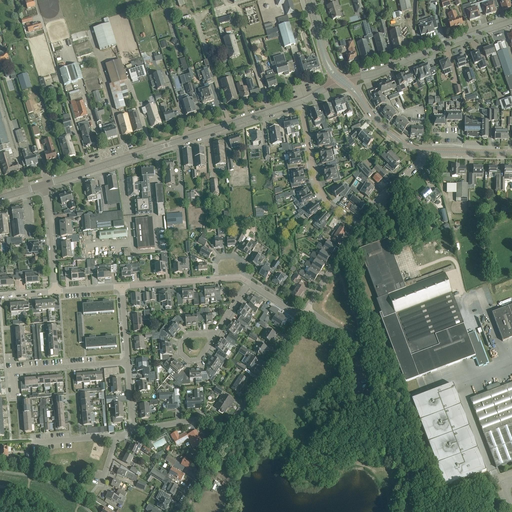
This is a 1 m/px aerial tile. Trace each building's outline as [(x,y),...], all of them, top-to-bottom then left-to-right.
[(26,3),(27,9),(35,7),(33,0),(31,1),(30,0),(25,0),(26,3)] [(277,19),(279,26),(289,23),(288,20),(287,15),(293,13),(292,7),(293,6),(290,0),(276,0),(277,6),(283,4),(286,14),(286,16),(285,16),(282,17),(277,19)] [(352,0),(354,4),(356,3),(359,12),(364,11),(361,0),(352,0)] [(411,11),(408,0),(398,0),(402,13),(411,11)] [(485,16),(491,14),(486,0),(481,2),(478,3),(481,11),(484,11),(485,16)] [(487,0),(486,0),(491,14),(496,12),(494,7),(497,6),(494,0),(487,0)] [(511,7),(508,0),(499,0),(503,10),(511,7)] [(333,20),(337,18),(341,17),(337,3),(327,6),(329,14),(331,14),(333,20)] [(478,12),(481,11),(478,3),(476,4),(477,7),(472,9),(475,19),(480,17),(478,12)] [(255,7),(245,10),(250,25),(259,22),(255,7)] [(470,21),(475,19),(472,9),(471,7),(466,9),(466,7),(463,8),(465,16),(468,16),(470,21)] [(455,11),(451,12),(456,26),(463,24),(460,17),(458,18),(455,11)] [(450,29),(456,26),(451,12),(448,13),(450,20),(448,21),(450,29)] [(222,47),(215,16),(203,19),(210,49),(222,47)] [(420,27),(419,27),(421,36),(426,34),(426,36),(430,35),(429,33),(434,32),(433,29),(437,28),(434,17),(425,19),(425,20),(427,25),(420,27)] [(382,35),(383,34),(387,33),(383,21),(378,22),(382,35)] [(29,32),(37,29),(41,28),(40,22),(30,25),(30,23),(26,24),(29,32)] [(110,23),(93,29),(100,50),(117,45),(110,23)] [(289,23),(279,26),(278,26),(279,27),(280,31),(282,38),(285,48),(295,44),(289,23)] [(273,28),(266,31),(267,35),(280,31),(279,27),(273,28)] [(400,29),(393,31),(389,32),(394,51),(404,48),(400,29)] [(374,37),(377,50),(379,55),(388,52),(383,34),(382,35),(374,37)] [(233,35),(227,37),(223,38),(229,58),(239,55),(233,35)] [(365,40),(357,43),(360,54),(361,59),(371,56),(369,51),(367,44),(370,43),(368,36),(364,37),(365,40)] [(264,45),(262,38),(251,41),(253,48),(264,45)] [(358,60),(354,47),(355,47),(353,41),(347,43),(349,49),(350,48),(351,54),(346,55),(348,62),(358,60)] [(502,69),(505,78),(509,90),(511,90),(511,63),(505,42),(494,46),(501,65),(500,65),(502,69)] [(485,49),(483,50),(485,54),(485,56),(491,55),(492,54),(493,58),(492,58),(495,68),(501,66),(500,65),(497,56),(498,56),(496,53),(495,53),(492,46),(488,48),(488,47),(485,48),(485,49)] [(480,69),(487,67),(484,60),(481,61),(478,52),(476,52),(476,51),(472,53),(472,54),(471,54),(474,64),(478,63),(480,69)] [(7,54),(4,55),(3,53),(2,52),(0,52),(0,55),(0,56),(0,63),(4,63),(4,64),(9,63),(7,54)] [(149,56),(147,56),(145,52),(141,53),(145,65),(152,62),(149,56)] [(284,56),(274,58),(277,67),(276,67),(278,75),(283,73),(284,72),(285,75),(286,76),(288,75),(289,74),(294,72),(293,67),(292,63),(286,64),(284,56)] [(466,65),(465,62),(463,57),(461,58),(460,57),(457,59),(457,61),(456,62),(458,68),(466,65)] [(180,59),(183,70),(188,69),(184,58),(180,59)] [(316,58),(312,59),(308,60),(308,62),(305,63),(303,58),(299,59),(303,74),(307,73),(308,74),(313,73),(313,72),(319,71),(316,58)] [(105,65),(111,84),(119,83),(124,81),(127,81),(120,60),(105,65)] [(443,71),(445,75),(452,72),(450,68),(451,68),(448,60),(443,61),(440,62),(440,63),(439,63),(441,67),(442,71),(442,70),(443,71)] [(83,80),(78,64),(59,70),(64,85),(83,80)] [(428,64),(420,67),(425,78),(436,74),(435,67),(430,69),(428,64)] [(143,66),(128,70),(131,80),(145,75),(146,75),(143,66)] [(198,88),(194,89),(195,92),(198,101),(201,100),(203,104),(204,104),(206,103),(207,103),(214,100),(210,87),(209,87),(208,84),(214,82),(213,78),(209,67),(196,71),(199,81),(201,80),(204,89),(199,91),(198,88)] [(420,81),(425,78),(420,67),(413,70),(416,76),(417,75),(420,81)] [(469,83),(476,81),(472,69),(465,71),(469,83)] [(277,86),(273,74),(272,70),(266,72),(268,76),(265,77),(268,88),(277,86)] [(165,87),(164,83),(160,72),(149,76),(151,82),(154,81),(157,90),(165,87)] [(238,100),(231,77),(229,72),(224,74),(226,79),(220,81),(227,103),(238,100)] [(403,74),(407,83),(407,84),(413,82),(412,80),(413,80),(409,72),(403,74)] [(189,73),(184,75),(186,84),(188,83),(188,84),(192,83),(191,80),(189,73)] [(31,89),(27,74),(18,76),(22,91),(31,89)] [(396,88),(399,96),(403,94),(402,90),(405,89),(403,84),(407,83),(403,74),(395,78),(396,79),(399,86),(396,87),(396,88)] [(246,81),(249,92),(251,97),(259,94),(257,87),(254,88),(252,79),(246,81)] [(380,94),(381,94),(383,93),(384,95),(390,92),(390,90),(396,88),(396,87),(393,80),(389,82),(388,80),(377,84),(378,87),(375,88),(376,90),(377,89),(379,93),(380,94)] [(124,81),(119,83),(121,92),(127,91),(126,86),(125,86),(124,81)] [(119,83),(111,84),(109,85),(114,105),(115,110),(118,109),(119,111),(123,110),(123,108),(125,107),(124,102),(121,92),(119,83)] [(182,97),(181,99),(182,101),(186,116),(196,113),(195,108),(194,105),(192,99),(196,98),(195,96),(196,96),(192,83),(188,84),(189,85),(185,86),(187,94),(189,93),(190,97),(191,99),(189,99),(189,96),(187,95),(183,97),(182,97)] [(250,96),(248,91),(247,87),(243,88),(241,83),(236,85),(241,99),(250,96)] [(378,110),(386,105),(384,101),(386,101),(385,97),(383,98),(381,94),(380,94),(379,93),(377,89),(376,90),(375,88),(367,92),(370,97),(371,97),(375,108),(377,107),(378,110)] [(99,90),(93,91),(95,103),(101,102),(99,90)] [(87,116),(84,104),(80,92),(69,95),(71,101),(70,101),(76,119),(87,116)] [(346,97),(340,100),(344,112),(345,111),(346,115),(351,113),(346,97)] [(511,100),(511,97),(499,101),(502,110),(511,106),(511,100)] [(166,108),(165,108),(163,99),(159,101),(166,122),(175,119),(172,111),(167,113),(166,108)] [(344,115),(346,115),(345,111),(344,112),(340,100),(332,102),(335,111),(337,115),(337,114),(343,112),(344,115)] [(30,101),(25,102),(28,113),(33,112),(30,101)] [(154,104),(145,107),(146,109),(150,122),(152,127),(161,123),(159,119),(157,113),(154,104)] [(338,117),(337,114),(337,115),(335,111),(332,112),(330,105),(327,106),(327,105),(324,106),(324,107),(323,107),(328,120),(338,117)] [(386,105),(378,110),(381,113),(380,114),(389,123),(396,116),(394,114),(396,112),(391,107),(390,109),(386,105)] [(98,110),(93,111),(97,123),(101,121),(98,110)] [(324,130),(328,130),(323,115),(319,116),(317,110),(314,111),(314,110),(311,111),(311,112),(310,112),(312,116),(310,116),(312,119),(313,119),(315,126),(322,124),(324,130)] [(12,156),(9,145),(1,119),(2,119),(0,111),(0,154),(8,153),(9,157),(12,156)] [(141,125),(138,116),(137,111),(128,114),(132,127),(133,132),(142,130),(141,125)] [(65,128),(67,136),(59,139),(62,148),(68,146),(68,148),(73,147),(69,136),(71,135),(69,128),(72,127),(69,114),(63,116),(67,128),(65,128)] [(132,133),(131,128),(127,114),(117,117),(122,135),(132,133)] [(406,134),(410,126),(407,123),(408,122),(403,118),(401,119),(399,117),(395,122),(394,121),(392,124),(393,124),(393,126),(402,133),(403,132),(406,134)] [(479,139),(479,137),(480,122),(468,121),(468,118),(465,118),(464,123),(465,123),(464,129),(465,129),(465,128),(466,129),(467,129),(467,136),(470,137),(474,138),(479,138),(479,139)] [(288,135),(295,134),(292,119),(288,120),(283,121),(284,129),(286,129),(288,135)] [(82,137),(92,134),(88,121),(78,124),(82,137)] [(480,122),(479,137),(482,137),(482,138),(483,138),(483,139),(487,139),(487,138),(488,138),(488,133),(488,122),(487,122),(480,122)] [(104,128),(105,131),(104,131),(106,140),(117,137),(114,125),(104,128)] [(270,128),(272,144),(282,143),(279,126),(270,128)] [(410,126),(406,134),(408,136),(410,136),(410,138),(422,139),(422,137),(424,137),(424,129),(420,129),(421,127),(410,126)] [(316,141),(317,141),(331,138),(330,133),(332,132),(331,129),(328,130),(324,130),(322,131),(323,134),(316,135),(317,138),(316,138),(316,141)] [(19,144),(24,142),(27,141),(23,130),(15,132),(19,144)] [(358,136),(364,142),(362,144),(365,148),(367,146),(368,146),(374,140),(370,136),(368,134),(364,130),(358,136)] [(259,146),(263,146),(262,135),(260,135),(260,132),(252,132),(253,138),(251,138),(252,143),(258,142),(259,146)] [(92,134),(82,137),(84,141),(86,147),(95,144),(92,134)] [(242,145),(240,141),(239,136),(228,139),(232,149),(242,145)] [(331,138),(317,141),(318,145),(319,145),(319,146),(324,146),(325,148),(335,146),(334,143),(332,144),(331,138)] [(57,158),(56,153),(55,151),(54,151),(50,139),(42,141),(43,145),(46,144),(48,151),(46,152),(46,154),(44,154),(47,161),(57,158)] [(226,164),(223,147),(223,142),(213,143),(215,165),(226,164)] [(75,155),(73,147),(68,148),(68,146),(62,148),(63,154),(65,158),(75,155)] [(39,156),(37,147),(32,149),(33,154),(34,153),(35,156),(32,157),(31,154),(28,155),(27,151),(22,152),(25,161),(22,162),(23,167),(26,166),(27,167),(38,164),(36,157),(39,156)] [(193,166),(191,153),(191,148),(182,149),(184,170),(188,170),(187,166),(193,166)] [(204,156),(204,153),(203,148),(194,149),(195,157),(196,168),(205,167),(204,156)] [(320,158),(321,158),(332,156),(335,155),(334,150),(320,153),(320,155),(319,155),(320,158)] [(286,152),(284,152),(285,156),(288,155),(289,160),(300,158),(299,154),(298,154),(298,153),(292,154),(291,151),(289,151),(286,152)] [(388,163),(395,157),(390,152),(387,156),(385,154),(382,157),(388,163)] [(8,153),(0,154),(0,160),(4,175),(19,171),(17,163),(12,165),(9,157),(8,153)] [(332,156),(321,158),(322,162),(323,164),(329,163),(329,166),(336,164),(336,161),(335,155),(332,156)] [(395,157),(388,163),(394,170),(398,166),(397,164),(399,161),(395,157)] [(300,158),(289,160),(286,161),(288,170),(295,168),(294,165),(301,164),(300,161),(301,161),(301,158),(300,158)] [(174,168),(174,166),(173,161),(164,162),(164,169),(165,169),(166,184),(174,184),(173,168),(174,168)] [(369,179),(373,174),(371,172),(362,162),(357,166),(362,171),(369,179)] [(324,176),(325,176),(335,173),(338,172),(337,167),(336,164),(329,166),(330,169),(323,171),(324,173),(323,173),(324,176)] [(376,171),(378,173),(382,169),(378,165),(371,172),(373,174),(376,171)] [(465,172),(466,167),(459,167),(457,166),(457,165),(452,165),(452,170),(452,174),(452,176),(460,177),(460,174),(461,174),(462,174),(462,177),(461,177),(461,181),(464,181),(465,174),(465,172)] [(489,174),(489,178),(495,178),(494,191),(495,191),(500,191),(500,178),(500,173),(497,173),(497,167),(489,167),(489,172),(489,174)] [(500,178),(500,191),(504,191),(505,180),(505,178),(511,179),(511,178),(511,167),(504,167),(504,172),(504,175),(504,178),(500,178)] [(142,178),(137,178),(127,179),(128,198),(139,197),(139,195),(140,195),(140,198),(134,199),(135,216),(152,214),(151,197),(147,198),(147,194),(150,194),(149,178),(154,178),(154,176),(155,176),(155,171),(153,171),(153,168),(141,169),(142,178)] [(288,171),(290,180),(304,177),(303,177),(303,173),(302,173),(301,171),(298,172),(297,169),(288,171)] [(367,181),(369,179),(362,171),(358,177),(362,180),(360,182),(365,185),(361,192),(368,197),(374,189),(367,184),(368,182),(367,181)] [(335,173),(325,176),(326,180),(327,180),(327,181),(333,180),(334,183),(341,181),(340,178),(338,172),(335,173)] [(382,179),(377,174),(373,178),(378,183),(382,179)] [(107,191),(105,191),(107,201),(119,199),(119,198),(116,176),(107,177),(108,186),(106,187),(107,191)] [(304,177),(290,180),(291,188),(298,187),(298,184),(305,182),(304,180),(305,180),(304,177)] [(210,180),(211,195),(219,194),(217,179),(210,180)] [(85,191),(85,192),(85,195),(86,195),(87,195),(88,200),(93,200),(93,201),(97,200),(98,207),(99,211),(97,211),(98,215),(99,215),(103,214),(102,214),(103,214),(101,195),(100,188),(96,188),(94,181),(85,183),(87,191),(85,191)] [(341,193),(344,197),(350,189),(348,187),(347,188),(343,184),(337,189),(336,188),(332,189),(333,192),(332,193),(332,194),(334,196),(334,195),(336,197),(341,193)] [(456,198),(458,198),(467,198),(468,184),(456,184),(456,198)] [(165,215),(162,185),(156,186),(158,215),(165,215)] [(296,200),(297,200),(309,194),(307,190),(306,191),(306,189),(300,192),(299,189),(290,192),(290,193),(288,194),(288,193),(282,194),(284,199),(286,198),(286,199),(289,198),(289,197),(294,195),(296,200)] [(350,189),(344,197),(349,200),(361,209),(365,205),(353,196),(351,199),(348,197),(352,191),(350,189)] [(423,191),(418,195),(421,198),(422,197),(425,200),(429,196),(434,202),(435,202),(442,195),(436,189),(432,193),(427,189),(424,192),(423,191)] [(70,193),(59,196),(62,205),(68,203),(70,209),(75,208),(73,201),(70,193)] [(188,203),(195,202),(194,193),(187,194),(188,203)] [(309,194),(297,200),(299,205),(298,206),(299,209),(307,205),(306,202),(312,199),(311,197),(312,196),(310,194),(309,194)] [(360,210),(356,207),(350,203),(347,207),(353,212),(357,215),(360,210)] [(313,207),(311,205),(303,211),(302,211),(308,218),(314,214),(317,212),(317,211),(319,209),(320,208),(318,206),(317,207),(316,204),(313,207)] [(20,237),(21,237),(25,237),(23,221),(24,221),(22,207),(17,207),(11,208),(12,213),(13,220),(11,220),(9,220),(9,223),(12,223),(14,238),(20,237)] [(82,216),(81,216),(82,228),(83,232),(124,228),(122,211),(121,211),(120,211),(121,212),(103,214),(102,214),(103,214),(99,215),(98,215),(93,215),(86,216),(82,216)] [(8,218),(8,217),(7,212),(0,212),(0,235),(10,234),(8,220),(9,220),(9,217),(8,218)] [(322,231),(326,225),(323,223),(328,217),(326,216),(327,215),(325,213),(324,214),(324,213),(323,214),(323,213),(321,215),(321,216),(314,224),(322,231)] [(182,214),(166,215),(167,225),(182,224),(182,214)] [(73,218),(69,218),(66,218),(67,222),(60,222),(60,229),(71,229),(71,222),(73,221),(73,218)] [(154,247),(152,218),(135,219),(138,249),(154,247)] [(341,227),(337,232),(343,236),(346,231),(343,229),(345,226),(343,224),(341,227)] [(72,236),(71,229),(60,229),(61,237),(68,236),(68,240),(72,239),(79,239),(78,235),(72,236)] [(127,229),(112,230),(99,232),(100,240),(128,237),(127,229)] [(340,241),(343,236),(337,232),(334,237),(334,238),(332,241),(335,242),(336,239),(340,241)] [(204,245),(207,241),(202,234),(200,238),(198,242),(204,245)] [(240,243),(242,239),(243,236),(240,234),(238,237),(235,238),(235,237),(227,238),(227,247),(234,247),(234,242),(236,241),(240,243)] [(218,239),(215,239),(215,243),(215,248),(222,248),(222,243),(222,241),(221,237),(224,237),(224,235),(218,235),(218,239)] [(467,335),(463,325),(463,324),(452,293),(444,273),(454,269),(453,266),(404,284),(387,239),(359,250),(377,298),(376,299),(381,313),(379,314),(405,382),(472,357),(473,359),(475,358),(479,367),(488,363),(480,342),(478,342),(474,332),(467,335)] [(245,241),(240,249),(240,250),(247,254),(251,247),(254,249),(257,244),(251,240),(249,243),(245,241)] [(42,244),(40,244),(39,244),(38,241),(28,241),(29,247),(27,247),(27,251),(29,251),(29,254),(34,253),(34,255),(39,255),(39,253),(42,253),(42,250),(43,250),(43,247),(42,247),(42,244)] [(316,247),(321,250),(326,253),(328,251),(332,253),(336,247),(327,241),(325,245),(319,243),(316,247)] [(62,251),(71,250),(70,243),(62,244),(62,251)] [(212,252),(208,250),(203,247),(201,246),(199,250),(201,251),(199,254),(208,259),(212,252)] [(411,247),(405,249),(409,264),(415,262),(411,247)] [(71,250),(62,251),(63,259),(71,258),(71,250)] [(330,256),(326,253),(321,250),(319,254),(313,252),(311,254),(310,256),(316,259),(320,262),(322,260),(326,262),(330,256)] [(261,257),(255,253),(254,252),(252,256),(253,256),(249,262),(256,266),(258,264),(260,266),(266,257),(268,253),(267,253),(264,257),(263,255),(261,257)] [(162,264),(155,265),(156,270),(156,275),(165,274),(165,270),(168,270),(168,265),(167,258),(168,258),(168,253),(161,254),(161,259),(162,264)] [(206,261),(198,258),(190,254),(191,260),(196,262),(197,261),(198,261),(198,265),(198,271),(207,270),(207,265),(206,265),(206,263),(206,261)] [(189,269),(188,264),(188,258),(180,258),(180,263),(181,263),(181,264),(173,264),(174,268),(173,269),(173,271),(174,272),(174,273),(182,273),(182,269),(184,269),(189,269)] [(276,269),(280,263),(283,259),(281,258),(278,262),(276,261),(272,267),(276,269)] [(324,265),(320,262),(316,259),(313,263),(307,261),(306,263),(303,261),(302,263),(318,274),(319,274),(314,271),(316,269),(320,271),(324,265)] [(314,280),(318,274),(302,263),(307,267),(305,272),(301,270),(298,274),(308,281),(310,278),(314,280)] [(94,265),(90,265),(91,267),(91,275),(94,274),(94,273),(97,272),(97,274),(98,279),(104,279),(103,265),(103,266),(99,266),(99,267),(95,267),(94,265)] [(103,265),(104,279),(111,278),(111,270),(114,270),(114,273),(117,272),(116,265),(113,265),(113,266),(108,266),(108,265),(103,265)] [(140,273),(139,268),(139,265),(127,266),(126,265),(120,266),(120,270),(121,270),(122,277),(131,277),(130,276),(134,275),(134,273),(140,273)] [(88,269),(78,270),(78,280),(85,279),(85,273),(88,273),(88,275),(91,275),(91,267),(87,267),(88,269)] [(259,274),(266,278),(272,269),(269,267),(267,269),(264,267),(259,274)] [(38,273),(32,273),(33,283),(40,283),(39,276),(42,276),(42,277),(45,277),(45,270),(38,270),(38,273)] [(22,272),(19,273),(19,280),(22,280),(22,279),(22,277),(25,277),(26,284),(33,283),(32,273),(29,274),(29,271),(28,271),(22,271),(22,272)] [(13,276),(6,276),(7,286),(14,286),(13,281),(13,279),(13,278),(16,278),(16,280),(19,280),(19,273),(15,273),(16,276),(13,276)] [(284,283),(287,279),(288,277),(282,274),(281,276),(277,273),(272,282),(277,285),(278,284),(279,285),(281,281),(284,283)] [(306,290),(301,288),(304,283),(299,280),(301,278),(295,274),(290,281),(295,284),(294,287),(295,288),(291,294),(298,299),(301,296),(302,296),(306,290)] [(205,299),(210,298),(210,288),(204,289),(204,296),(200,296),(201,305),(205,304),(205,299)] [(215,288),(210,288),(210,298),(211,303),(216,302),(216,303),(221,302),(220,291),(219,289),(215,289),(215,288)] [(185,300),(188,300),(187,290),(182,291),(182,298),(177,298),(177,305),(182,305),(182,302),(185,302),(185,300)] [(193,290),(187,290),(188,300),(194,300),(194,305),(199,305),(198,296),(194,297),(193,290)] [(165,307),(166,310),(170,309),(170,307),(172,307),(171,296),(168,296),(167,292),(159,292),(160,302),(164,302),(165,307)] [(140,306),(140,299),(139,294),(131,295),(132,307),(140,306)] [(246,301),(250,303),(254,306),(256,302),(261,304),(262,301),(255,296),(253,298),(249,295),(246,301)] [(103,303),(99,303),(100,308),(97,308),(97,313),(114,312),(113,302),(109,303),(109,300),(105,301),(103,301),(103,303)] [(47,301),(48,310),(49,322),(55,322),(55,316),(52,316),(51,309),(56,309),(56,310),(58,310),(58,309),(59,309),(59,307),(54,307),(54,301),(47,301)] [(83,314),(97,313),(97,308),(100,308),(99,303),(93,304),(93,301),(87,302),(87,304),(83,305),(83,314)] [(32,306),(33,314),(42,313),(41,302),(35,302),(36,306),(32,306)] [(28,303),(22,303),(23,312),(23,316),(26,316),(26,311),(30,311),(30,314),(33,314),(32,306),(29,307),(28,303)] [(258,309),(254,306),(250,303),(247,307),(243,304),(240,309),(248,314),(250,312),(252,313),(253,311),(256,312),(258,309)] [(502,341),(511,337),(511,305),(492,313),(502,341)] [(259,320),(262,322),(269,312),(270,312),(270,313),(271,314),(272,314),(275,316),(274,317),(271,321),(275,323),(274,324),(278,326),(278,325),(280,326),(283,323),(284,324),(287,319),(278,313),(279,311),(272,307),(271,308),(268,306),(264,313),(259,320)] [(205,309),(201,309),(201,313),(202,320),(206,320),(206,321),(206,325),(212,324),(212,319),(214,318),(216,316),(216,313),(211,314),(211,315),(209,315),(208,313),(208,309),(206,309),(205,309)] [(242,320),(241,321),(248,326),(249,327),(252,317),(248,315),(248,314),(240,309),(237,314),(241,317),(241,320),(242,320)] [(150,311),(144,311),(145,319),(141,319),(141,315),(133,315),(134,331),(142,331),(141,320),(145,320),(151,320),(150,311)] [(197,320),(202,320),(201,313),(197,313),(197,316),(191,316),(192,326),(198,325),(197,320)] [(171,321),(167,325),(170,327),(177,333),(181,329),(178,326),(177,326),(181,322),(178,317),(177,315),(175,318),(176,319),(173,322),(172,321),(171,321)] [(186,326),(192,326),(191,316),(185,317),(185,316),(178,317),(181,322),(185,321),(186,326)] [(268,326),(262,322),(259,320),(257,323),(266,329),(268,326)] [(229,326),(237,331),(240,333),(243,328),(246,330),(248,326),(241,321),(238,325),(232,321),(229,326)] [(48,333),(56,332),(55,324),(45,324),(45,327),(48,327),(48,333)] [(173,338),(177,333),(167,325),(166,324),(162,328),(159,336),(165,338),(169,334),(173,338)] [(236,334),(237,331),(229,326),(226,331),(230,333),(227,337),(236,343),(240,337),(236,334)] [(273,333),(269,330),(267,329),(262,337),(271,344),(275,337),(272,335),(273,333)] [(258,338),(250,333),(248,336),(256,341),(258,338)] [(117,347),(116,338),(116,337),(112,338),(111,335),(105,336),(105,338),(102,338),(102,343),(100,343),(100,348),(117,347)] [(102,343),(102,338),(96,339),(95,336),(89,337),(89,339),(85,340),(86,349),(100,348),(100,343),(102,343)] [(165,338),(159,336),(160,344),(159,344),(159,350),(162,350),(172,349),(172,343),(165,344),(165,338)] [(234,346),(236,343),(227,337),(225,341),(221,338),(218,343),(226,348),(226,349),(229,350),(230,351),(233,346),(234,346)] [(137,350),(140,349),(144,349),(143,338),(135,338),(135,342),(136,342),(137,350)] [(268,349),(264,346),(258,342),(256,345),(257,346),(254,351),(258,354),(259,353),(263,356),(268,349)] [(221,352),(218,355),(226,360),(228,361),(225,359),(227,356),(226,355),(229,350),(226,349),(226,348),(218,343),(215,348),(221,352)] [(245,357),(248,351),(242,346),(238,352),(245,357)] [(163,356),(162,356),(162,360),(163,363),(168,360),(167,355),(169,355),(172,355),(172,349),(162,350),(163,356)] [(226,360),(218,355),(216,359),(212,356),(209,361),(219,368),(220,369),(225,362),(226,360)] [(259,362),(255,359),(249,356),(244,365),(254,371),(259,362)] [(144,375),(149,375),(150,375),(149,366),(146,367),(146,359),(138,360),(138,364),(137,364),(137,371),(143,371),(144,375)] [(168,360),(163,363),(160,364),(168,372),(168,373),(169,374),(170,374),(171,373),(171,374),(173,371),(180,364),(175,360),(172,364),(168,360)] [(213,377),(219,368),(209,361),(205,366),(210,369),(206,374),(209,380),(210,382),(212,383),(215,378),(213,377)] [(245,368),(239,364),(237,363),(235,366),(237,367),(243,371),(245,368)] [(171,374),(170,375),(172,377),(176,380),(173,384),(177,387),(179,389),(181,385),(184,375),(182,374),(182,371),(182,370),(184,368),(180,364),(173,371),(171,374)] [(185,375),(184,375),(181,385),(190,385),(190,379),(196,379),(195,369),(189,369),(189,375),(185,375)] [(201,369),(195,369),(196,379),(196,383),(199,383),(200,382),(200,381),(209,380),(206,374),(201,374),(201,369)] [(247,380),(243,377),(241,376),(232,389),(238,393),(242,387),(243,387),(247,380)] [(139,392),(144,391),(147,391),(146,382),(138,383),(139,392)] [(488,392),(470,399),(483,434),(496,467),(511,461),(511,383),(505,386),(501,388),(499,383),(486,388),(488,392)] [(445,487),(486,471),(453,385),(412,400),(445,487)] [(200,408),(200,404),(205,403),(204,387),(198,388),(199,394),(197,394),(197,398),(196,398),(195,399),(186,400),(187,408),(196,408),(196,409),(200,408)] [(220,395),(223,391),(217,387),(214,391),(220,395)] [(174,393),(159,394),(160,399),(170,399),(170,404),(166,404),(164,404),(163,405),(163,408),(164,409),(166,409),(177,408),(177,406),(180,406),(180,407),(181,407),(180,402),(180,397),(180,389),(176,390),(174,390),(174,393)] [(233,401),(229,399),(223,395),(215,407),(224,413),(230,405),(231,405),(233,401)] [(149,418),(149,413),(148,404),(140,405),(141,419),(149,418)] [(122,411),(115,412),(112,412),(113,422),(123,421),(123,419),(122,419),(122,418),(123,418),(122,411)] [(188,439),(191,444),(193,448),(196,446),(197,447),(198,446),(197,446),(202,443),(196,431),(189,434),(187,436),(185,433),(180,436),(179,436),(177,432),(171,435),(173,440),(176,445),(188,439)] [(155,449),(167,444),(164,438),(153,442),(155,449)] [(128,448),(128,449),(128,450),(128,451),(132,453),(133,453),(132,455),(136,457),(137,456),(138,456),(138,455),(140,450),(148,455),(151,451),(142,445),(141,446),(140,446),(136,444),(134,446),(131,445),(130,448),(128,448)] [(0,446),(0,455),(8,456),(8,447),(0,446)] [(377,456),(384,463),(388,460),(381,452),(377,456)] [(133,458),(131,456),(126,454),(123,462),(129,465),(133,467),(135,464),(131,462),(133,458)] [(177,461),(168,456),(166,455),(163,459),(165,460),(170,464),(174,466),(177,461)] [(191,463),(187,460),(181,457),(179,460),(183,462),(181,465),(188,469),(191,463)] [(160,472),(159,474),(165,477),(172,481),(174,478),(176,479),(181,481),(184,475),(180,473),(178,472),(175,470),(172,468),(169,473),(162,469),(160,472)] [(119,469),(117,474),(122,476),(131,480),(135,482),(138,477),(133,475),(124,471),(119,469)] [(162,482),(165,477),(159,474),(156,472),(156,471),(153,469),(150,474),(162,482)] [(117,493),(125,497),(127,493),(121,490),(124,485),(121,483),(114,480),(113,480),(112,482),(113,483),(111,486),(118,489),(119,489),(117,493)] [(136,487),(144,490),(146,485),(146,484),(139,481),(138,483),(136,487)] [(178,488),(170,484),(166,492),(173,496),(178,488)] [(125,497),(117,493),(116,493),(115,496),(108,492),(106,498),(116,503),(118,500),(124,503),(126,498),(125,498),(125,497)] [(169,497),(160,492),(156,500),(160,502),(158,507),(161,508),(161,509),(164,511),(164,510),(165,511),(170,501),(168,500),(169,497)]
